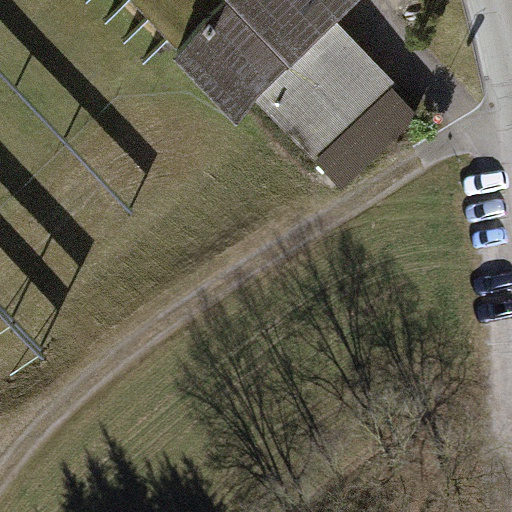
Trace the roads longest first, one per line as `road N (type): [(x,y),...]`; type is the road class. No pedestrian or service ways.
road 1 (track): [(511,121),(454,141),(181,312),(59,411),(0,486)]
road 2 (track): [(476,132),(353,0)]
